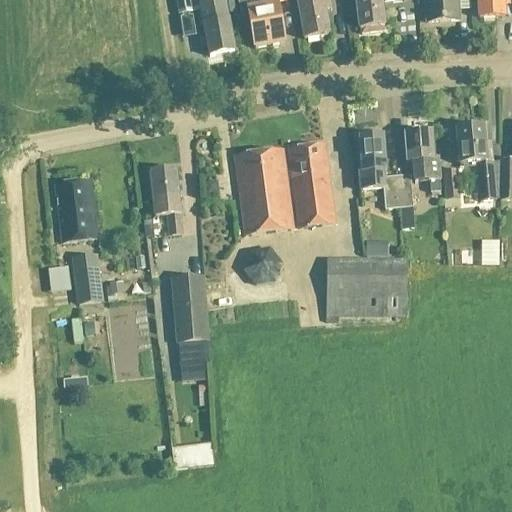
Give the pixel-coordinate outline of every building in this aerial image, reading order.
[(210,59),(234,54),(228,22),(227,22),(224,4),(207,7),(205,0),(176,0),(179,16),(201,12),(210,59)] [(237,0),(240,11),(246,10),(254,49),(285,43),(281,21),(280,22),(276,4),(275,4),(275,1),(283,0),(237,0)] [(310,0),(312,5),(298,8),(304,41),(330,36),(325,14),(332,13),(329,0),(310,0)] [(384,28),(380,0),(392,0),(393,5),(407,3),(406,0),(355,0),(360,31),(361,31),(362,36),(384,33),(383,28),(384,28)] [(425,0),(427,24),(458,22),(457,0),(425,0)] [(477,0),(479,20),(504,18),(504,5),(508,5),(508,0),(477,0)] [(487,164),(485,144),(483,129),(457,132),(461,167),(476,165),(487,164)] [(362,175),(385,173),(383,138),(381,138),(381,133),(360,135),(361,140),(360,140),(362,174),(362,175)] [(435,163),(434,163),(431,134),(405,136),(408,165),(407,165),(408,175),(422,174),(424,194),(437,193),(435,163)] [(492,143),(485,144),(487,164),(476,165),(480,204),(498,202),(499,163),(494,163),(492,143)] [(300,230),(335,225),(325,145),(289,150),(300,230)] [(245,238),(293,231),(282,151),(234,158),(245,238)] [(500,163),(499,163),(498,202),(500,202),(511,202),(511,161),(500,161),(500,163)] [(446,209),(461,208),(458,171),(443,172),(446,209)] [(175,172),(150,175),(155,219),(168,217),(170,238),(183,236),(178,198),(184,198),(183,184),(177,185),(175,172)] [(362,175),(362,174),(359,174),(360,193),(384,191),(385,211),(399,211),(396,178),(386,179),(385,173),(362,175)] [(414,210),(412,210),(410,177),(396,178),(399,211),(401,233),(415,231),(414,210)] [(64,246),(98,241),(91,183),(56,187),(64,246)] [(474,268),(492,269),(493,243),(474,242),(474,268)] [(455,260),(473,259),(473,246),(454,247),(455,260)] [(276,285),(282,265),(271,249),(250,253),(243,272),(256,287),(276,285)] [(96,258),(72,261),(78,306),(102,303),(96,258)] [(327,297),(326,323),(338,324),(338,317),(406,319),(406,301),(408,267),(408,261),(328,260),(328,264),(327,297)] [(205,315),(203,315),(200,276),(170,279),(173,318),(172,318),(174,344),(207,340),(206,327),(205,315)] [(123,295),(122,284),(109,286),(110,289),(106,289),(108,303),(116,302),(115,296),(123,295)] [(71,321),(73,343),(83,342),(80,319),(71,321)] [(86,387),(86,379),(62,381),(63,390),(86,387)]
